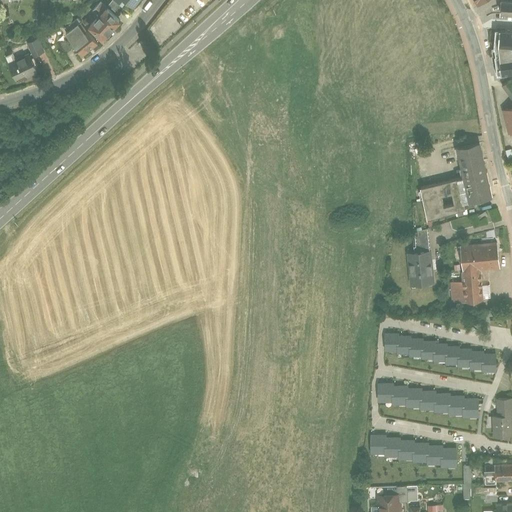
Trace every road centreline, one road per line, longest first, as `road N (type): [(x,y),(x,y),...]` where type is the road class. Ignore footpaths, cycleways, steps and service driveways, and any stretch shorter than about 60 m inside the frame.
road 1 (secondary): [(238,0),(0,217)]
road 2 (residential): [(0,103),(85,70),(117,48),(157,0)]
road 3 (tertiary): [(511,201),(464,15)]
